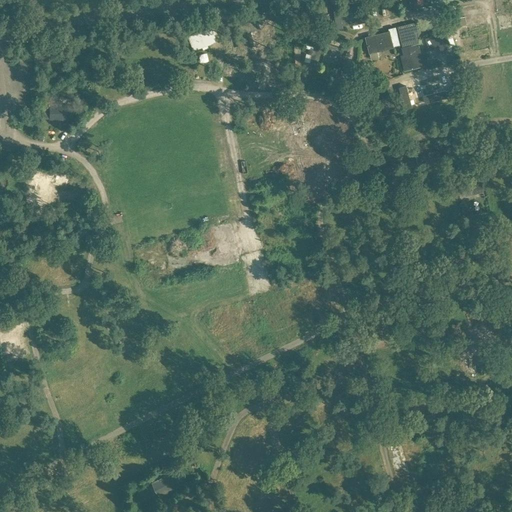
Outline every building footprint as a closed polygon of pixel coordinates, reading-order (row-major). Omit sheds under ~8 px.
[(336,9),(339,28),(344,27),(343,24),(366,21),(364,5),(336,9)] [(465,24),(467,24),(466,16),(453,18),(454,26),(465,24)] [(250,31),(255,30),(253,20),(238,24),(244,47),(253,45),(250,31)] [(399,25),(403,45),(400,46),(405,70),(422,66),(416,41),(419,40),(414,21),(399,25)] [(485,22),(463,26),(465,33),(486,29),(485,22)] [(187,36),(193,50),(217,40),(211,26),(187,36)] [(367,37),(366,37),(370,53),(371,53),(394,47),(400,45),(396,27),(389,29),(390,31),(367,37)] [(427,39),(426,39),(430,50),(431,49),(439,46),(442,54),(443,53),(452,50),(446,32),(427,39)] [(308,43),(314,45),(313,50),(309,49),(308,53),(312,54),(308,68),(315,70),(323,40),(310,37),(308,43)] [(467,49),(464,50),(465,57),(487,53),(486,46),(473,48),(472,41),(466,42),(467,49)] [(322,62),(327,64),(331,52),(345,56),(348,49),(328,42),(322,62)] [(407,86),(400,88),(406,109),(412,107),(407,86)] [(446,91),(424,96),(426,103),(447,98),(446,91)] [(46,119),(61,120),(62,94),(47,93),(46,119)] [(199,111),(197,137),(213,138),(215,112),(199,111)] [(236,113),(225,137),(240,144),(251,120),(236,113)] [(262,116),(262,142),(278,142),(278,116),(262,116)] [(299,118),(289,142),(304,148),(314,125),(299,118)] [(482,170),(479,170),(475,142),(460,144),(464,172),(475,171),(476,175),(483,175),(482,170)] [(323,144),(309,156),(320,167),(333,155),(323,144)] [(418,155),(420,165),(431,163),(432,165),(446,164),(445,150),(430,151),(430,153),(418,155)] [(377,171),(380,179),(405,168),(400,157),(392,161),(393,164),(377,171)] [(119,161),(119,177),(145,177),(145,161),(119,161)] [(511,173),(498,170),(492,192),(507,196),(511,176),(511,173)] [(241,171),(215,175),(217,190),(243,187),(241,171)] [(0,175),(0,194),(10,185),(0,175)] [(326,176),(310,183),(316,197),(332,190),(326,176)] [(40,178),(26,184),(33,200),(47,194),(40,178)] [(70,178),(57,191),(68,202),(81,189),(70,178)] [(462,185),(447,189),(453,209),(468,205),(462,185)] [(148,187),(125,190),(127,205),(150,203),(148,187)] [(427,188),(414,197),(429,216),(441,206),(427,188)] [(250,195),(225,202),(229,217),(254,210),(250,195)] [(344,197),(327,204),(333,218),(350,211),(344,197)] [(393,198),(383,210),(405,228),(415,216),(393,198)] [(87,207),(63,217),(69,231),(93,221),(87,207)] [(153,214),(127,217),(129,233),(155,230),(153,214)] [(257,220),(234,230),(240,245),(263,235),(257,220)] [(350,226),(332,229),(334,244),(352,241),(350,226)] [(371,237),(371,253),(399,253),(399,237),(371,237)] [(2,238),(2,254),(28,254),(28,238),(2,238)] [(69,241),(69,257),(95,257),(95,241),(69,241)] [(283,241),(258,247),(261,263),(287,257),(283,241)] [(134,243),(134,259),(160,259),(160,243),(134,243)] [(333,255),(315,260),(320,275),(337,270),(333,255)] [(416,258),(397,265),(402,279),(421,272),(416,258)] [(455,261),(455,282),(470,282),(470,261),(455,261)] [(27,267),(12,271),(17,289),(32,284),(27,267)] [(61,267),(61,283),(87,283),(87,267),(61,267)] [(384,267),(369,269),(371,287),(386,285),(384,267)] [(162,268),(138,271),(141,289),(164,286),(162,268)] [(484,270),(478,289),(493,294),(499,274),(484,270)] [(271,274),(246,279),(250,295),(275,289),(271,274)] [(339,280),(339,295),(358,295),(358,280),(339,280)] [(323,287),(306,293),(315,317),(331,311),(323,287)] [(272,300),(252,313),(262,328),(282,315),(272,300)] [(171,302),(145,307),(148,322),(174,317),(171,302)] [(84,304),(84,330),(100,330),(100,304),(84,304)] [(68,309),(53,313),(60,338),(75,334),(68,309)] [(300,309),(286,331),(300,340),(313,317),(300,309)] [(394,311),(381,323),(398,340),(411,327),(394,311)] [(43,316),(27,317),(28,337),(44,337),(43,316)] [(426,318),(426,336),(442,336),(442,318),(426,318)] [(460,321),(452,338),(467,344),(474,327),(460,321)] [(0,324),(0,352),(15,352),(15,324),(0,324)] [(177,328),(151,333),(155,349),(180,343),(177,328)] [(418,352),(403,355),(408,380),(423,377),(418,352)] [(174,354),(154,366),(162,379),(182,367),(174,354)] [(449,355),(449,371),(474,371),(474,355),(449,355)] [(86,358),(65,361),(68,377),(88,374),(86,358)] [(192,375),(170,388),(177,401),(200,389),(192,375)] [(343,404),(332,413),(348,431),(359,422),(343,404)] [(228,406),(206,415),(212,432),(234,423),(228,406)] [(419,409),(406,412),(410,436),(424,433),(419,409)] [(89,414),(66,429),(74,442),(98,428),(89,414)] [(384,414),(373,423),(389,442),(400,432),(384,414)] [(143,429),(118,435),(121,451),(147,445),(143,429)] [(341,433),(332,444),(351,460),(360,449),(341,433)] [(236,435),(215,442),(220,458),(238,453),(242,452),(236,435)] [(434,438),(431,463),(447,465),(450,440),(434,438)] [(474,442),(460,463),(474,472),(487,450),(474,442)] [(398,443),(384,447),(391,476),(406,473),(398,443)] [(511,464),(501,455),(484,474),(497,484),(511,465),(511,464)] [(251,461),(226,469),(231,484),(256,476),(251,461)] [(111,464),(93,474),(101,487),(119,477),(111,464)] [(153,481),(149,483),(158,499),(181,486),(180,484),(172,471),(153,481)] [(349,471),(349,496),(365,496),(365,471),(349,471)] [(132,478),(112,498),(123,509),(143,489),(132,478)] [(397,484),(378,500),(387,511),(407,496),(397,484)] [(511,487),(507,484),(493,501),(503,510),(511,499),(511,487)] [(247,492),(223,497),(226,511),(238,511),(250,510),(247,492)] [(153,497),(142,511),(161,511),(166,505),(153,497)] [(417,499),(411,511),(428,511),(432,506),(417,499)]
